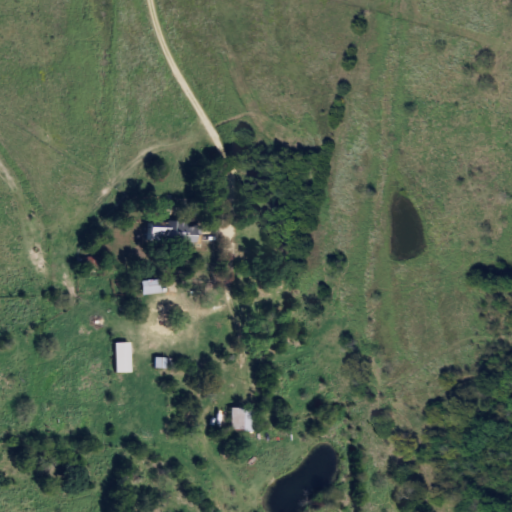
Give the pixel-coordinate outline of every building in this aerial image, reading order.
[(197,242),(147,241),(148,222),(198,223),(197,242)] [(140,293),(139,280),(158,278),(159,291),(140,293)] [(108,327),(78,327),(78,299),(108,299),(108,327)] [(145,408),(145,376),(159,376),(159,408),(145,408)] [(228,429),(228,407),(251,407),(251,429),(228,429)]
